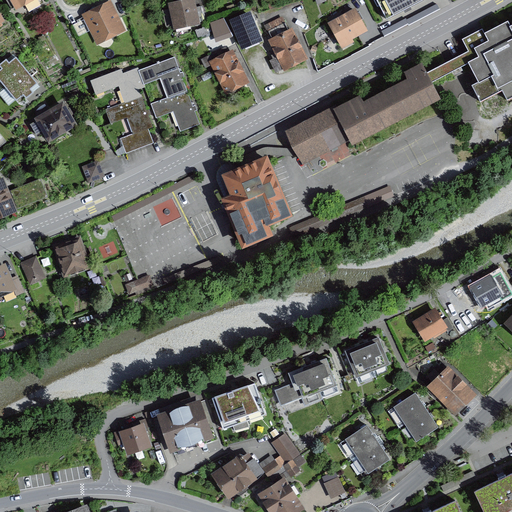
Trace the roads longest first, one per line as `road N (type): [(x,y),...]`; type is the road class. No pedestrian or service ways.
road 1 (tertiary): [(0,241),(171,166),(487,0)]
road 2 (residential): [(110,488),(99,429),(105,421),(384,316),(511,249)]
road 3 (residential): [(511,386),(376,511)]
